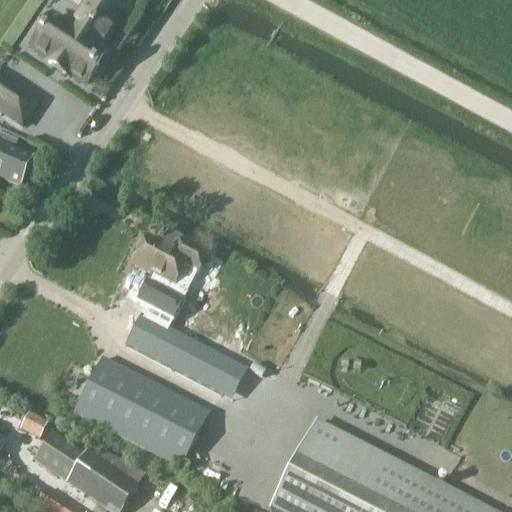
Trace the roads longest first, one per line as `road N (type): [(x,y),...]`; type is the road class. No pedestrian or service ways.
road 1 (tertiary): [(14,254),(197,0)]
road 2 (unclassified): [(511,123),(284,0)]
